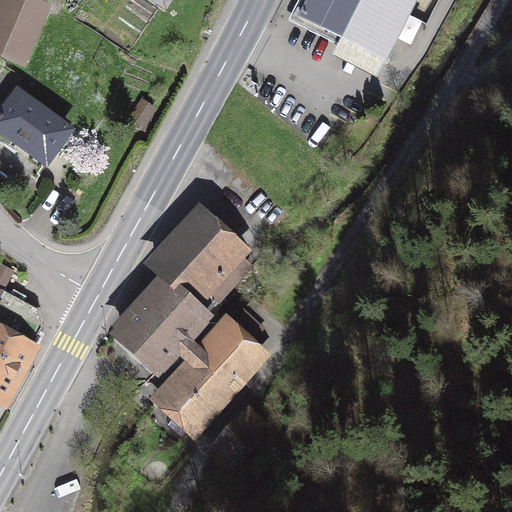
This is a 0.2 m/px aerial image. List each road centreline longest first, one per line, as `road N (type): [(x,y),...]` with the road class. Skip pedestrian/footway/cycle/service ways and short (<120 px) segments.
road 1 (residential): [(172,511),(214,437),(327,282),(499,0)]
road 2 (secondary): [(98,293),(257,0)]
road 3 (secondary): [(0,474),(98,293)]
